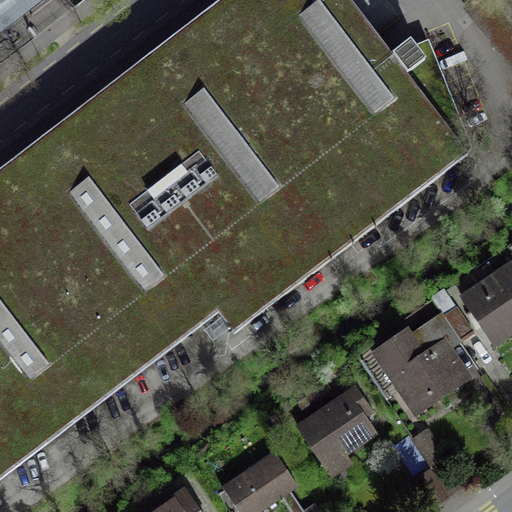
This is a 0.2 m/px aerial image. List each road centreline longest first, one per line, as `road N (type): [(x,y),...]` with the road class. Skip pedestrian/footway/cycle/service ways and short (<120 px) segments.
road 1 (unknown): [(511,110),(499,155),(477,189),(0,510)]
road 2 (secondary): [(0,122),(161,0)]
